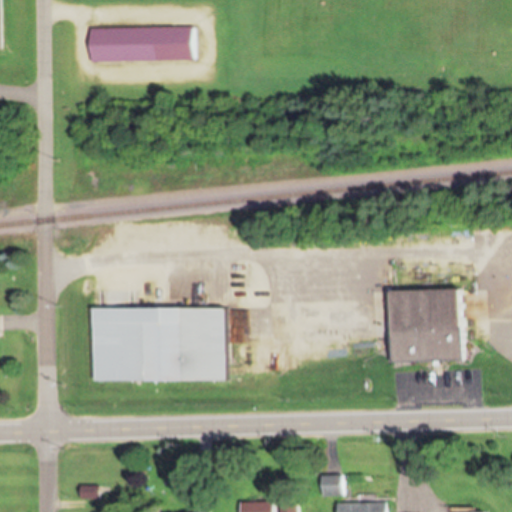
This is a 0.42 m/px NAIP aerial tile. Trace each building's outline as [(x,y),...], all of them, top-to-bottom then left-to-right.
[(90,28),(196,25),(197,60),(91,64),(90,28)] [(387,289),(457,288),(459,362),(389,363),(387,289)] [(89,305),(227,307),(225,381),(87,379),(89,305)] [(326,477),(326,497),(347,497),(347,477),(326,477)] [(85,500),(103,500),(103,488),(85,488),(85,500)] [(277,511),(278,502),(244,502),(243,511),(277,511)] [(389,511),(390,503),(341,503),(341,511),(389,511)]
